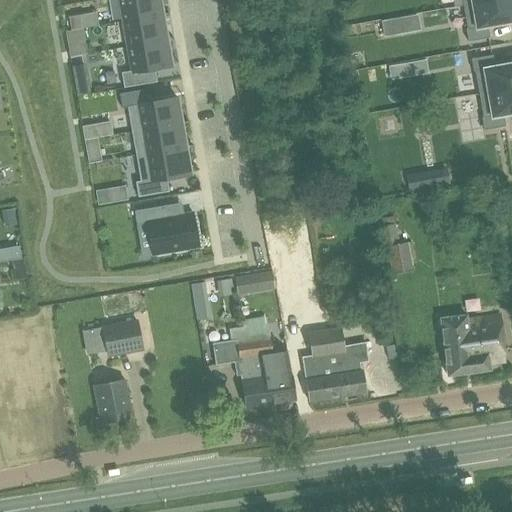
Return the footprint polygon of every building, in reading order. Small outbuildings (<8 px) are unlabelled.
[(158,0),(117,0),(121,21),(161,14),(158,0)] [(511,0),(492,0),(462,5),(467,29),(465,29),(467,41),(489,37),(487,26),(490,25),(497,24),(511,21),(511,0)] [(161,14),(121,21),(126,47),(166,40),(161,14)] [(399,33),(397,17),(381,20),(384,35),(399,33)] [(82,29),(65,32),(67,44),(84,41),(82,29)] [(130,71),(121,72),(123,87),(156,81),(154,68),(170,65),(166,40),(126,47),(130,71)] [(492,55),(471,59),(473,71),(474,71),(478,94),(511,88),(511,63),(504,65),(504,64),(497,66),(498,66),(494,67),(492,55)] [(406,75),(404,62),(388,64),(390,78),(406,75)] [(86,78),(74,81),(77,96),(89,94),(86,78)] [(511,88),(478,94),(482,117),(481,118),(483,130),(505,126),(503,114),(506,114),(511,112),(511,88)] [(176,97),(127,106),(131,131),(180,123),(176,97)] [(95,123),(81,125),(84,140),(96,137),(97,137),(95,123)] [(180,123),(131,131),(135,155),(185,146),(180,123)] [(140,181),(135,182),(138,197),(168,191),(166,178),(189,174),(185,146),(135,155),(140,181)] [(98,147),(86,150),(88,163),(101,160),(98,147)] [(407,175),(410,191),(449,185),(446,169),(407,175)] [(106,185),(96,187),(98,202),(108,200),(106,185)] [(165,205),(134,211),(136,224),(146,223),(152,254),(198,246),(192,208),(182,209),(166,212),(165,205)] [(408,241),(386,246),(391,274),(413,270),(408,241)] [(18,245),(0,248),(0,261),(11,260),(21,258),(18,245)] [(21,258),(11,260),(13,271),(25,268),(23,258),(21,258)] [(244,274),(234,276),(237,294),(246,292),(244,274)] [(205,300),(194,302),(197,320),(208,318),(205,300)] [(466,315),(440,319),(445,357),(480,353),(476,318),(467,319),(466,315)] [(480,353),(445,357),(447,375),(489,370),(489,364),(504,362),(503,356),(504,353),(499,315),(476,318),(480,353)] [(137,319),(102,325),(108,355),(142,349),(137,319)] [(230,340),(212,342),(215,364),(234,361),(236,376),(242,375),(246,407),(268,403),(269,403),(265,382),(257,337),(243,339),(241,327),(228,329),(230,340)] [(310,354),(303,355),(306,372),(307,380),(305,380),(309,401),(365,392),(362,372),(360,372),(358,363),(358,362),(368,360),(365,342),(344,345),(341,327),(307,333),(310,354)] [(392,331),(379,333),(381,346),(394,344),(392,331)] [(269,335),(257,337),(265,382),(269,403),(295,399),(292,375),(291,375),(286,352),(271,354),(269,335)] [(393,345),(385,347),(388,360),(396,358),(393,345)] [(124,380),(93,386),(100,423),(132,417),(124,380)]
